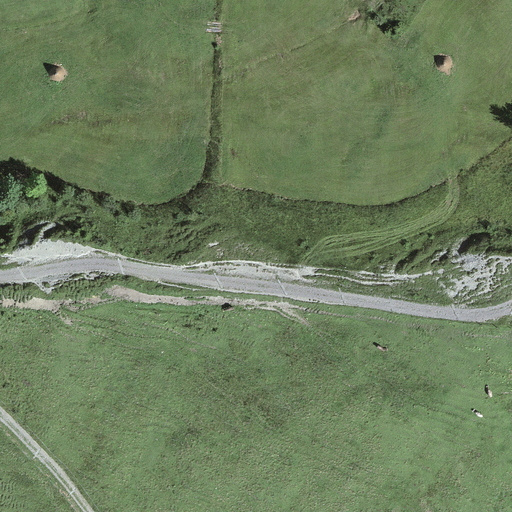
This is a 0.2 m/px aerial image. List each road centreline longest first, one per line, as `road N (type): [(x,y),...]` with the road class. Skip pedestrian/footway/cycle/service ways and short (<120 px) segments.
road 1 (track): [(0,277),(83,265),(474,316),(511,306)]
road 2 (track): [(0,414),(87,511)]
